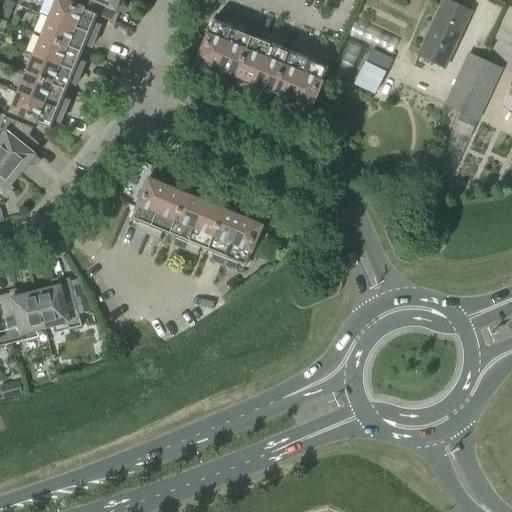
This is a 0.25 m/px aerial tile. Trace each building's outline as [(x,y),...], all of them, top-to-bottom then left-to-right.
[(0,16),(9,20),(15,4),(4,0),(0,11),(0,16)] [(61,0),(55,0),(48,18),(95,37),(100,25),(94,23),(96,16),(97,15),(69,4),(69,3),(61,0)] [(70,0),(69,3),(69,4),(97,15),(96,16),(114,24),(123,3),(118,1),(118,0),(70,0)] [(369,0),(361,20),(374,24),(373,28),(398,37),(412,0),(369,0)] [(445,67),(470,13),(443,0),(418,55),(445,67)] [(48,18),(40,36),(81,53),(84,46),(90,49),(95,37),(48,18)] [(215,69),(234,23),(223,18),(220,24),(212,20),(196,61),(215,69)] [(234,23),(215,69),(234,77),(251,36),(244,33),(246,27),(234,23)] [(251,36),(234,77),(253,85),(272,38),(261,33),(258,39),(251,36)] [(40,36),(33,55),(79,75),(84,63),(78,60),(81,53),(40,36)] [(272,38),(253,85),(272,92),(289,52),(281,49),(284,43),(272,38)] [(310,53),(291,100),(311,108),(327,68),(319,64),(325,49),(314,45),(311,54),(310,53)] [(296,55),(289,52),(272,92),(291,100),(310,53),(298,49),(296,55)] [(460,112),(485,62),(468,54),(443,104),(460,112)] [(79,75),(33,55),(25,74),(66,91),(68,84),(74,86),(79,75)] [(364,62),(354,85),(373,94),(384,71),(364,62)] [(485,62),(460,112),(476,120),(501,70),(485,62)] [(66,91),(25,74),(17,93),(64,112),(68,101),(63,98),(66,91)] [(64,112),(17,93),(9,113),(50,129),(53,121),(59,124),(64,112)] [(0,129),(4,133),(0,137),(0,159),(18,175),(27,164),(31,167),(38,159),(31,153),(39,144),(29,136),(33,128),(4,117),(0,125),(0,129)] [(0,159),(0,192),(7,197),(13,189),(9,186),(18,175),(0,159)] [(147,234),(166,187),(147,179),(130,220),(138,223),(135,229),(147,234)] [(166,187),(147,234),(159,239),(161,233),(168,236),(185,195),(166,187)] [(185,195),(168,236),(176,239),(173,244),(185,249),(204,203),(185,195)] [(204,203),(185,249),(197,254),(199,248),(206,251),(223,210),(204,203)] [(223,210),(206,251),(213,254),(211,260),(223,265),(242,218),(223,210)] [(261,226),(242,218),(223,265),(234,270),(237,264),(245,267),(261,226)] [(274,265),(281,262),(279,254),(260,246),(255,257),(274,265)] [(48,289),(35,292),(44,329),(67,323),(68,330),(81,326),(69,278),(47,284),(48,289)] [(44,329),(35,292),(21,296),(20,291),(0,295),(0,301),(11,344),(23,341),(21,335),(44,329)] [(0,346),(11,344),(0,301),(0,346)] [(0,388),(0,394),(1,399),(20,394),(18,384),(0,388)]
